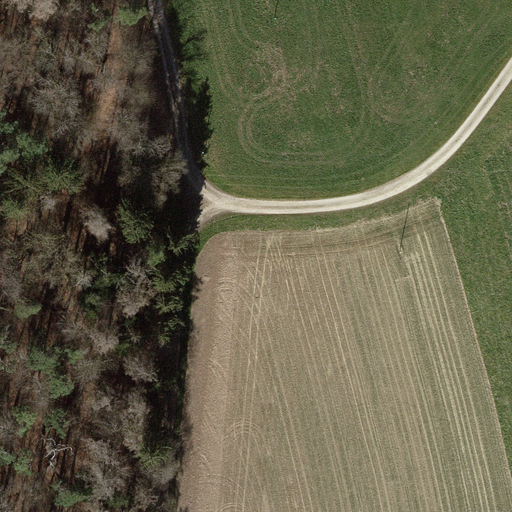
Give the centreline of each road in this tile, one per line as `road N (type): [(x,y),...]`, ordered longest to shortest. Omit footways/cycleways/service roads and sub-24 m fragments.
road 1 (track): [(192,202),(287,207),(396,191),(458,144),(511,72)]
road 2 (track): [(192,202),(160,511)]
road 3 (track): [(0,75),(192,202)]
road 4 (track): [(156,0),(192,202)]
